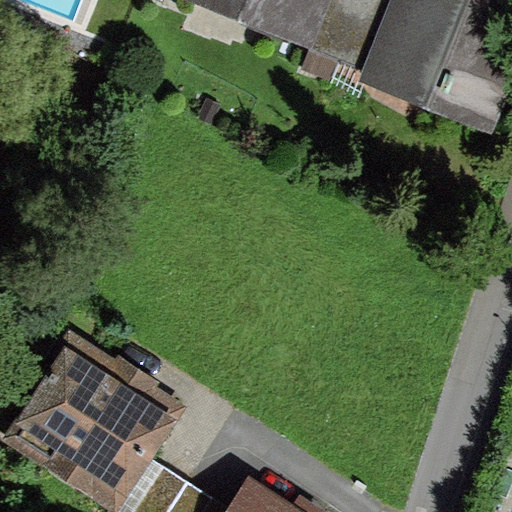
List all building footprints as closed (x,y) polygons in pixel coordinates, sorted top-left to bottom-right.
[(235,0),(234,4),(306,33),(318,0),(235,0)] [(320,30),(313,47),(366,68),(393,0),(361,0),(346,41),(320,30)] [(511,14),(475,0),(405,0),(377,71),(484,113),(511,42),(511,14)] [(50,461),(61,445),(124,486),(175,408),(70,339),(46,377),(50,380),(13,436),(50,461)] [(162,465),(130,511),(166,511),(187,481),(162,465)] [(202,511),(212,497),(187,481),(166,511),(202,511)] [(300,511),(291,506),(287,511),(249,486),(231,511),(300,511)]
